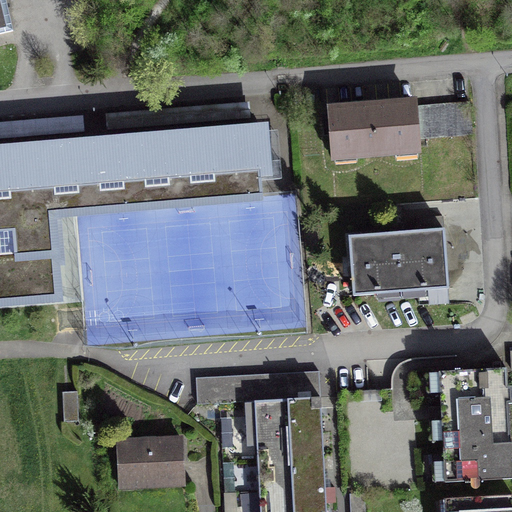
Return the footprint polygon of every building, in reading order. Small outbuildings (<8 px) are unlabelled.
[(429,108),(337,117),(342,172),(434,163),(429,108)] [(286,178),(282,132),(0,154),(0,310),(71,304),(64,219),(271,202),(269,180),(286,178)] [(442,225),(350,235),(356,291),(448,282),(442,225)] [(511,376),(442,377),(444,485),(511,484),(511,376)] [(261,405),(265,511),(335,511),(331,402),(322,402),(321,377),(200,382),(201,407),(261,405)] [(81,426),(80,398),(64,399),(65,427),(81,426)] [(122,492),(189,490),(187,443),(120,445),(122,492)] [(365,511),(364,493),(349,494),(350,511),(365,511)] [(511,511),(511,501),(452,504),(452,511),(511,511)]
